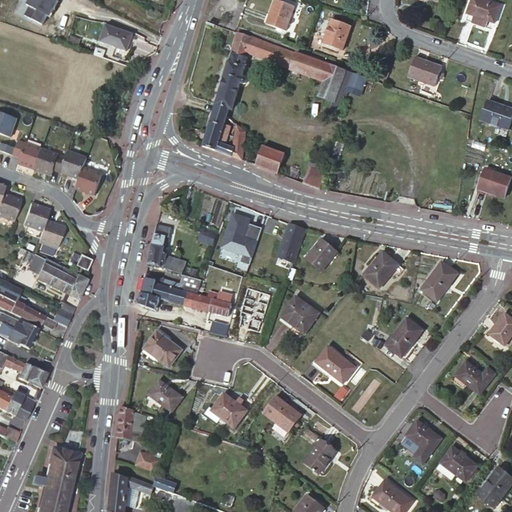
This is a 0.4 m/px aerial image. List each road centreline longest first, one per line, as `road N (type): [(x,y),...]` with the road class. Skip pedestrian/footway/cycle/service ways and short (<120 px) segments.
road 1 (tertiary): [(504,245),(244,187)]
road 2 (residential): [(372,445),(250,352),(215,346),(212,361)]
road 3 (residential): [(412,391),(495,282),(504,245)]
road 4 (residential): [(385,0),(390,26),(406,37),(511,72)]
road 5 (residential): [(63,371),(2,511)]
road 6 (secondary): [(109,377),(95,511)]
road 7 (residential): [(412,391),(474,436),(505,395)]
road 8 (secondary): [(111,354),(132,232)]
